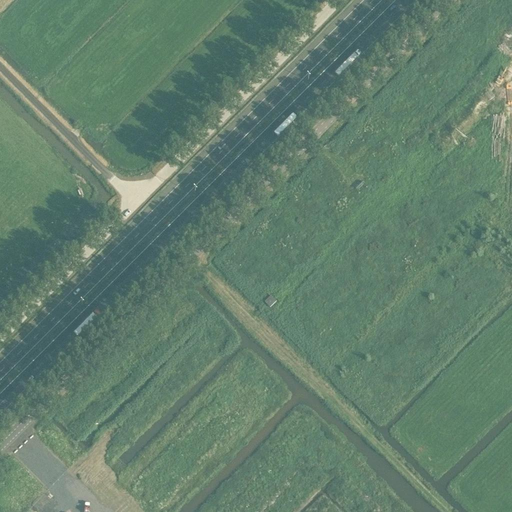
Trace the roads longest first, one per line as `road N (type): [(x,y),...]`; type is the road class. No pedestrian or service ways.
road 1 (unclassified): [(0,448),(449,0)]
road 2 (motorway): [(0,405),(407,0)]
road 3 (motorway): [(374,0),(0,373)]
road 4 (unclassified): [(135,200),(338,0)]
road 5 (unclassified): [(0,336),(135,200)]
road 6 (unclassified): [(135,200),(0,67)]
